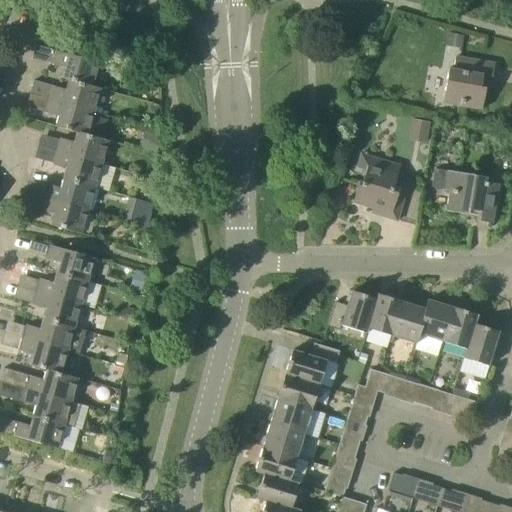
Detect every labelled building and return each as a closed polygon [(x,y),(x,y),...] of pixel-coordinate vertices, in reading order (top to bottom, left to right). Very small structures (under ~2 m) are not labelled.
[(448,33),(445,46),(461,49),(463,36),(448,33)] [(99,64),(41,47),(36,46),(32,59),(64,68),(61,79),(69,81),(69,80),(93,87),(99,64)] [(459,107),(481,111),(485,88),(481,88),(482,78),(492,80),(494,64),(455,57),(453,70),(448,69),(443,100),(460,103),(459,107)] [(100,89),(93,87),(69,80),(69,81),(66,90),(34,81),(30,94),(94,112),(100,89)] [(87,135),(94,112),(30,94),(26,107),(58,117),(55,127),(76,133),(87,135)] [(426,144),(429,123),(411,120),(408,141),(426,144)] [(156,155),(160,133),(144,129),(139,151),(156,155)] [(108,141),(87,135),(76,133),(74,143),(61,139),(57,152),(101,165),(108,141)] [(496,146),(495,153),(509,156),(511,139),(495,137),(494,145),(494,146),(496,146)] [(115,169),(101,165),(57,152),(53,165),(66,169),(63,179),(95,188),(95,186),(108,191),(115,169)] [(352,203),(373,209),(371,214),(397,222),(408,184),(396,180),(397,175),(400,166),(362,154),(358,168),(365,171),(360,186),(358,186),(352,203)] [(486,178),(456,173),(434,170),(431,188),(449,191),(446,211),(468,215),(468,211),(478,212),(476,222),(492,224),(499,185),(486,183),(486,178)] [(88,211),(95,188),(63,179),(60,189),(48,185),(44,198),(88,211)] [(132,197),(126,218),(147,224),(154,203),(132,197)] [(81,235),(88,211),(44,198),(40,211),(53,215),(50,225),(81,235)] [(88,282),(94,259),(50,246),(46,260),(59,263),(56,273),(88,282)] [(81,305),(88,282),(56,273),(53,283),(40,279),(37,293),(81,305)] [(367,334),(368,330),(367,329),(376,299),(375,299),(351,292),(347,306),(335,302),(328,327),(340,330),(341,326),(367,334)] [(74,329),(81,305),(37,293),(33,306),(46,309),(43,319),(74,329)] [(368,330),(391,337),(402,302),(377,294),(375,299),(376,299),(367,329),(368,330)] [(419,336),(442,343),(453,308),(428,300),(425,309),(426,310),(418,335),(419,336)] [(426,310),(425,309),(402,302),(391,337),(416,344),(419,336),(418,335),(426,310)] [(442,343),(465,350),(466,350),(474,325),(475,325),(478,316),(453,308),(442,343)] [(85,332),(74,329),(43,319),(40,329),(27,326),(23,339),(68,352),(79,355),(85,332)] [(462,358),(463,359),(459,372),(484,380),(488,366),(499,332),(475,325),(474,325),(466,350),(465,350),(462,358)] [(61,374),(68,352),(23,339),(20,352),(32,355),(29,366),(46,371),(46,370),(61,374)] [(319,386),(322,376),(327,362),(336,364),(339,352),(314,344),(310,356),(292,350),(285,375),(319,386)] [(46,370),(46,371),(43,380),(4,368),(0,380),(0,381),(71,402),(78,379),(61,374),(46,370)] [(374,391),(380,373),(370,370),(365,387),(357,386),(354,397),(372,403),(375,391),(376,392),(376,391),(374,391)] [(404,380),(380,373),(374,391),(376,391),(376,392),(398,398),(404,380)] [(312,410),(319,386),(285,375),(277,399),(312,410)] [(398,398),(422,406),(428,388),(404,380),(398,398)] [(71,402),(0,381),(0,395),(35,406),(33,416),(64,425),(74,428),(82,430),(88,408),(80,406),(71,402)] [(452,395),(428,388),(422,406),(446,413),(452,395)] [(471,421),(477,403),(452,395),(446,413),(471,421)] [(304,434),(312,410),(277,399),(270,424),(304,434)] [(350,411),(347,421),(364,426),(367,417),(350,411)] [(64,425),(33,416),(30,426),(0,417),(0,432),(57,449),(64,425)] [(357,450),(364,426),(347,421),(339,445),(357,450)] [(297,458),(304,434),(270,424),(262,448),(297,458)] [(511,462),(511,435),(505,433),(497,458),(511,462)] [(339,445),(336,454),(354,460),(357,450),(339,445)] [(297,459),(297,458),(262,448),(255,472),(264,475),(298,485),(305,462),(297,459)] [(332,468),(325,492),(342,498),(350,474),(332,468)] [(417,481),(393,473),(387,491),(411,499),(417,481)] [(291,509),(291,508),(298,485),(264,475),(256,499),(265,502),(266,502),(291,509)] [(411,499),(436,506),(441,488),(417,481),(411,499)] [(460,511),(465,496),(441,488),(436,506),(454,511),(460,511)] [(460,511),(486,511),(489,503),(465,496),(460,511)] [(350,511),(354,501),(342,498),(337,511),(350,511)] [(350,511),(363,511),(366,505),(354,501),(350,511)] [(299,511),(300,511),(291,508),(291,509),(266,502),(265,502),(262,511),(299,511)] [(486,511),(511,511),(511,510),(489,503),(486,511)]
